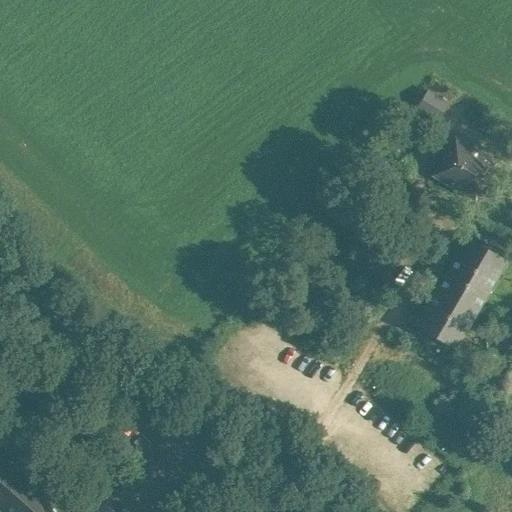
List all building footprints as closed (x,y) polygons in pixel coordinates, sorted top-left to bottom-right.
[(426,89),(413,111),(436,125),(449,102),(426,89)] [(431,177),(477,203),(500,161),(453,135),(431,177)] [(467,238),(441,282),(483,306),(509,262),(484,247),(467,238)] [(441,282),(415,326),(457,350),(483,306),(441,282)] [(35,340),(28,348),(35,354),(42,347),(35,340)] [(106,416),(124,433),(131,425),(112,409),(106,416)] [(67,511),(0,452),(0,511),(113,511),(102,502),(93,511),(67,511)]
